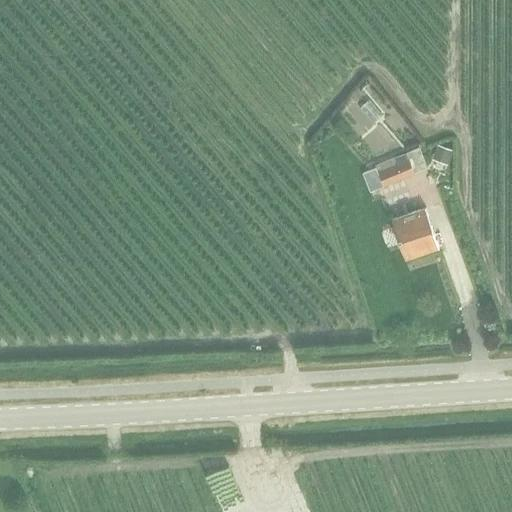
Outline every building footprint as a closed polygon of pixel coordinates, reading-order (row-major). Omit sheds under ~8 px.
[(436,145),(432,159),(447,164),(452,151),(436,145)] [(398,164),(378,172),(383,186),(414,173),(407,153),(395,157),(398,164)] [(439,246),(426,207),(392,219),(405,258),(439,246)] [(384,234),(395,230),(391,216),(380,219),(384,234)] [(226,480),(220,462),(207,466),(213,484),(226,480)]
